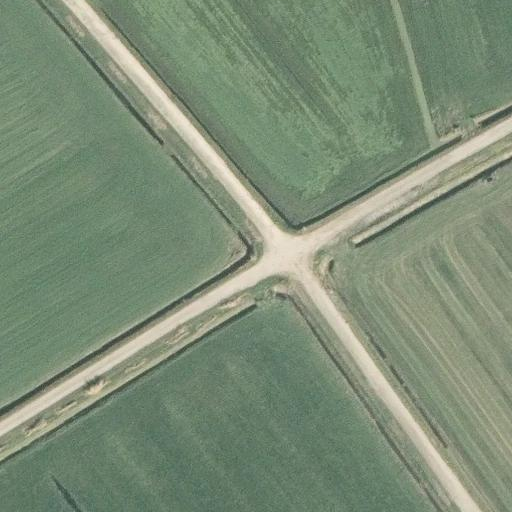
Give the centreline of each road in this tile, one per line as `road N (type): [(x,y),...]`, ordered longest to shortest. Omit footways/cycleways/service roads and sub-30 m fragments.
road 1 (track): [(287,251),(69,0)]
road 2 (track): [(287,251),(470,511)]
